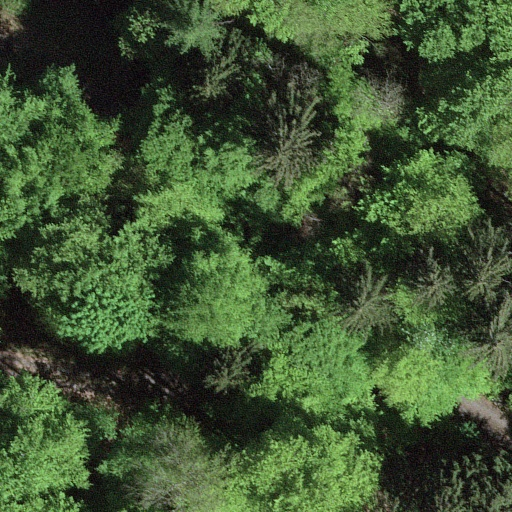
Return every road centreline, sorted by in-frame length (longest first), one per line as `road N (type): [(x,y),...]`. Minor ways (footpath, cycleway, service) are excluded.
road 1 (track): [(413,370),(258,211),(0,32)]
road 2 (track): [(0,354),(130,383),(413,370)]
road 3 (track): [(413,370),(511,445)]
